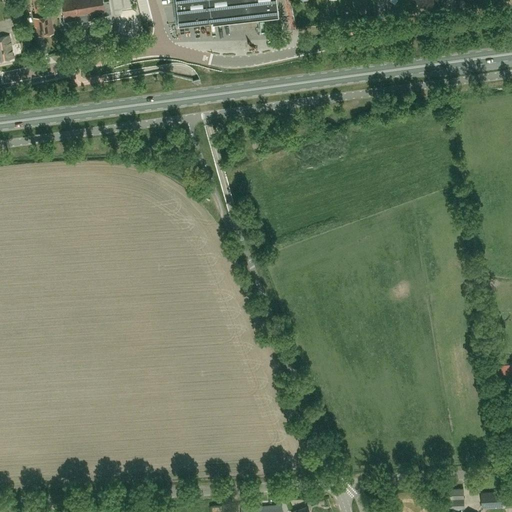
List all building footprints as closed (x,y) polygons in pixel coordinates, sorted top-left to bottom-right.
[(51,13),(49,13),(47,2),(42,2),(41,0),(33,0),(36,15),(35,16),(36,26),(38,25),(39,33),(53,31),(51,13)] [(62,0),(65,15),(64,15),(65,20),(78,18),(78,20),(92,18),(92,16),(111,12),(109,0),(105,1),(104,0),(62,0)] [(109,0),(111,9),(129,6),(127,0),(109,0)] [(177,0),(179,22),(276,11),(274,0),(177,0)] [(28,36),(22,14),(12,17),(14,27),(16,27),(19,38),(28,36)] [(0,61),(14,59),(9,36),(0,37),(0,61)] [(28,49),(32,58),(38,56),(35,47),(28,49)] [(181,156),(184,164),(191,162),(188,154),(181,156)] [(235,178),(243,177),(242,169),(234,170),(235,178)] [(265,175),(268,182),(276,178),(273,171),(265,175)] [(511,403),(511,362),(498,364),(502,388),(504,405),(511,403)] [(501,492),(482,492),(482,507),(502,506),(501,492)] [(461,509),(461,494),(448,494),(449,510),(461,509)]
